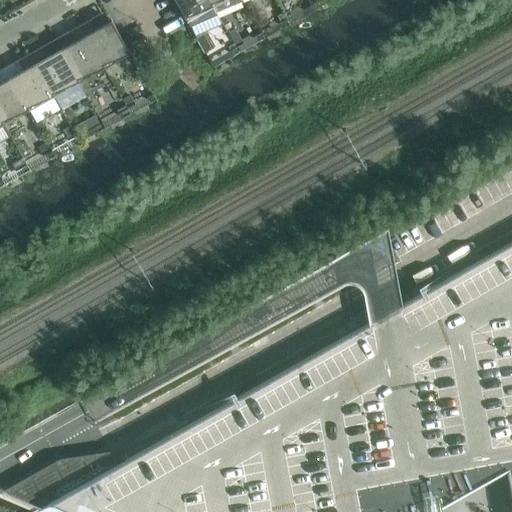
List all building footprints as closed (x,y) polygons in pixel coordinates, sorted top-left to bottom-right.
[(174,0),(190,27),(217,15),(215,12),(208,0),(174,0)] [(242,0),(241,0),(208,0),(215,12),(242,0)] [(97,28),(92,18),(80,25),(104,68),(105,68),(103,64),(128,54),(130,53),(111,20),(97,28)] [(68,32),(73,42),(60,49),(79,82),(80,82),(78,79),(103,68),(104,68),(80,25),(68,32)] [(236,48),(243,44),(234,29),(227,34),(236,48)] [(204,53),(214,48),(206,34),(197,39),(204,53)] [(47,56),(42,46),(30,53),(54,96),(55,96),(53,93),(78,82),(79,82),(60,49),(47,56)] [(17,60),(23,70),(10,77),(29,110),(28,107),(53,96),(53,97),(54,96),(30,53),(17,60)] [(0,82),(0,118),(4,124),(3,121),(28,110),(28,111),(29,110),(10,77),(0,82)] [(130,95),(123,99),(128,108),(135,104),(130,95)] [(95,115),(88,119),(95,132),(102,128),(95,115)] [(76,136),(71,126),(64,130),(69,140),(76,136)] [(52,151),(47,142),(38,147),(43,156),(52,151)] [(22,158),(11,164),(19,177),(29,170),(22,158)] [(59,458),(3,490),(44,508),(53,503),(72,511),(398,511),(511,448),(511,242),(401,305),(370,323),(335,342),(117,465),(109,451),(59,458)]
